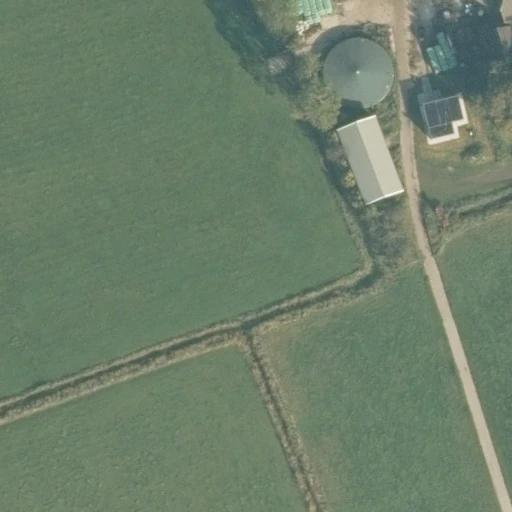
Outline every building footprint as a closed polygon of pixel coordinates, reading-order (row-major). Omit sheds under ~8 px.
[(511,0),(499,0),(506,24),(511,22),(511,0)] [(453,51),(443,53),(436,14),(420,17),(429,74),(456,70),(453,51)] [(511,68),(511,26),(487,32),(496,73),(511,68)] [(339,58),(342,59),(336,70),(378,89),(393,57),(349,37),(339,58)] [(465,122),(459,98),(423,107),(432,142),(455,137),(453,125),(465,122)] [(365,205),(401,192),(373,116),(338,129),(365,205)]
